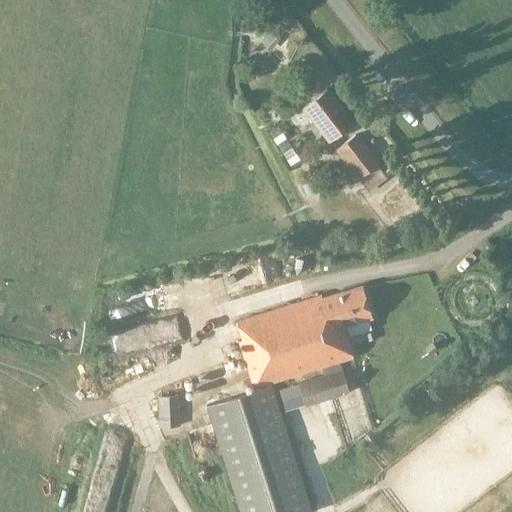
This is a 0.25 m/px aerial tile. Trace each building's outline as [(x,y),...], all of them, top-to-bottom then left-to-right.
[(327,140),(351,121),(327,89),(302,107),(304,110),(302,111),(310,120),(311,119),(327,140)] [(335,150),(356,177),(357,177),(368,191),(385,178),(374,164),(377,162),(356,134),(335,150)] [(268,264),(255,272),(263,285),(276,277),(268,264)] [(319,295),(235,321),(241,339),(237,340),(252,388),(351,357),(342,326),(370,318),(360,286),(320,298),(319,295)] [(349,392),(342,369),(298,383),(305,405),(349,392)] [(310,511),(270,386),(206,406),(239,511),(310,511)] [(157,397),(158,426),(179,426),(178,396),(157,397)]
